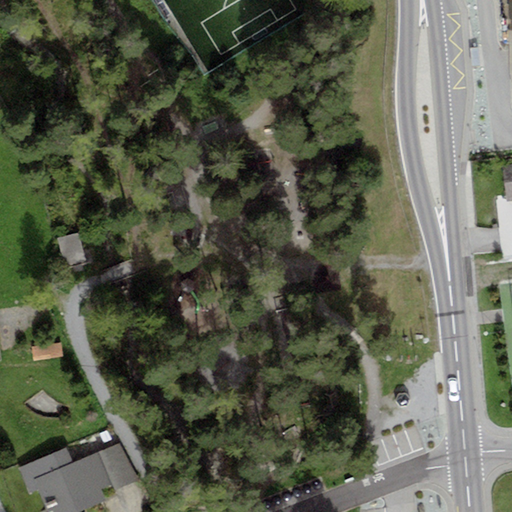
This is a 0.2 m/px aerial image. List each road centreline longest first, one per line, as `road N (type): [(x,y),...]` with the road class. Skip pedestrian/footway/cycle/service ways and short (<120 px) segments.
road 1 (primary): [(464,453),(437,81),(422,0)]
road 2 (residential): [(307,511),(380,482),(465,464)]
